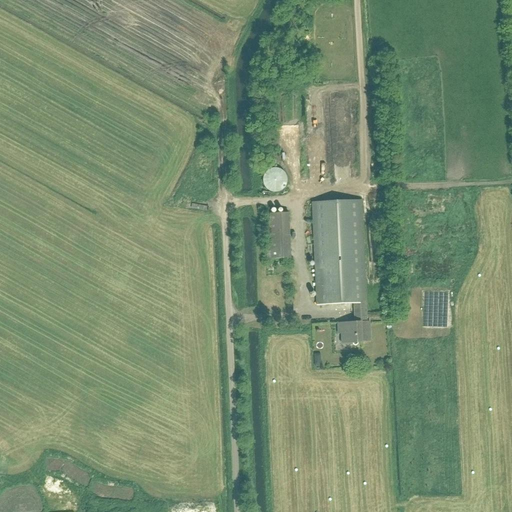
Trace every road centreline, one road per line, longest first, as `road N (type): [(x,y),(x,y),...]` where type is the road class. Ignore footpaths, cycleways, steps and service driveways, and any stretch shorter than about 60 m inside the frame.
road 1 (unclassified): [(237,511),(222,168)]
road 2 (track): [(365,178),(356,0)]
